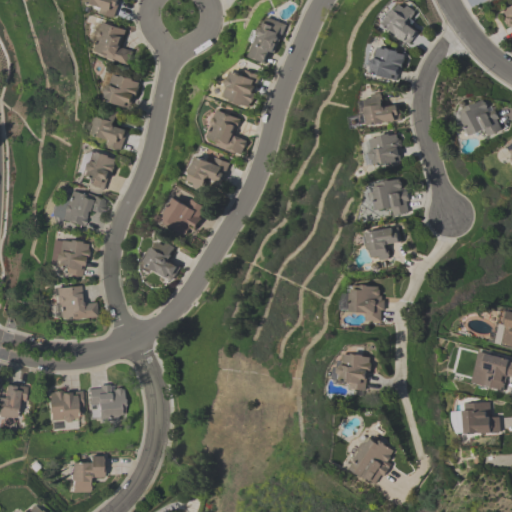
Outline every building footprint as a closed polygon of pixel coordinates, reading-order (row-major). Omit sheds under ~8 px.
[(85,0),(97,6),(95,11),(113,20),(123,0),(85,0)] [(419,15),(402,1),(382,24),(409,46),(422,31),(412,23),(419,15)] [(286,24),(265,16),(249,58),(270,66),(286,24)] [(128,30),(102,23),(94,55),(129,64),(133,52),(123,49),(128,30)] [(400,81),(406,52),(375,46),(370,75),(400,81)] [(230,72),(221,99),(252,110),(264,76),(243,69),(241,76),(230,72)] [(143,83),(111,72),(102,99),(133,110),(143,83)] [(401,124),(400,103),(386,103),(385,95),(361,96),(363,126),(401,124)] [(456,111),(467,141),(501,128),(490,99),(456,111)] [(121,150),(130,130),(117,125),(121,116),(103,108),(90,137),(121,150)] [(245,120),(217,109),(204,142),(242,157),(249,140),(239,136),(245,120)] [(366,168),(404,163),(400,133),(362,138),(366,168)] [(511,141),(497,151),(507,167),(511,163),(511,141)] [(109,192),(119,158),(88,149),(81,175),(92,178),(89,186),(109,192)] [(199,153),(186,184),(206,192),(210,182),(223,187),(231,166),(199,153)] [(410,214),(406,179),(369,183),(372,212),(386,211),(387,217),(410,214)] [(102,216),(107,200),(68,188),(58,220),(86,228),(91,213),(102,216)] [(188,240),(210,211),(192,197),(185,205),(177,199),(162,220),(188,240)] [(367,259),(390,261),(391,247),(400,248),(401,231),(369,229),(367,259)] [(174,283),(183,265),(173,260),(178,250),(157,238),(142,266),(174,283)] [(64,276),(84,279),(89,243),(59,239),(55,268),(65,269),(64,276)] [(383,286),(347,287),(347,313),(365,313),(365,323),(383,323),(383,286)] [(54,289),(56,323),(98,321),(97,303),(83,304),(82,287),(54,289)] [(511,312),(503,310),(494,343),(511,348),(511,312)] [(375,360),(346,352),(337,384),(365,392),(375,360)] [(511,359),(478,352),(471,384),(502,392),(506,379),(511,380),(511,359)] [(0,398),(0,417),(20,422),(27,390),(7,386),(4,399),(0,398)] [(90,422),(127,421),(126,386),(89,387),(90,422)] [(83,410),(83,393),(49,393),(49,424),(78,423),(77,411),(83,410)] [(462,404),(462,415),(454,416),(454,425),(463,425),(463,435),(500,433),(499,413),(489,413),(489,403),(462,404)] [(370,486),(398,458),(376,435),(348,464),(370,486)] [(71,493),(92,493),(92,480),(103,480),(103,460),(71,460),(71,493)] [(41,511),(32,503),(23,511),(41,511)]
